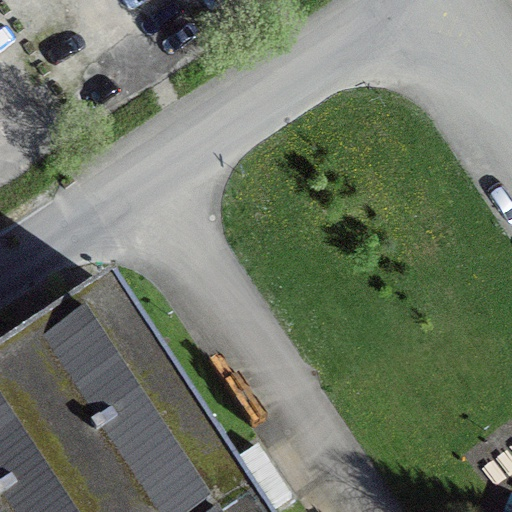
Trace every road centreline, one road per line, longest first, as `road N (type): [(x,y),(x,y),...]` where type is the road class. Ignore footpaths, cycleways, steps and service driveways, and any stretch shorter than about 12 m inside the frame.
road 1 (residential): [(0,272),(425,0)]
road 2 (unknown): [(155,172),(375,511)]
